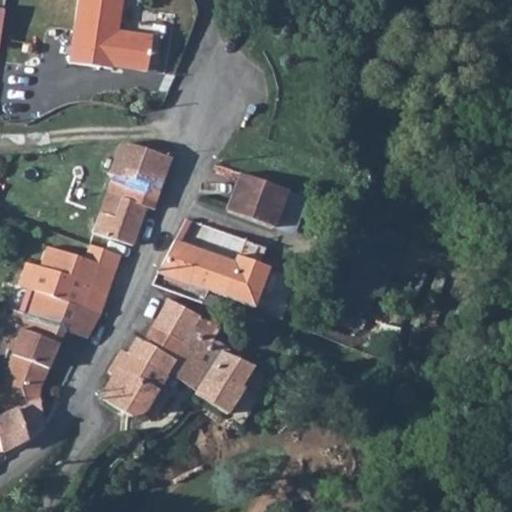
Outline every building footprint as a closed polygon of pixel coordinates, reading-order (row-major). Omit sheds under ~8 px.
[(72,0),(64,68),(107,74),(110,70),(142,75),(146,40),(114,36),(118,0),(72,0)] [(164,159),(133,149),(126,169),(117,167),(94,230),(131,242),(143,206),(151,208),(167,161),(164,159)] [(236,177),(222,215),(247,224),(261,185),(236,177)] [(261,185),(247,224),(268,231),(282,193),(261,185)] [(85,245),(73,279),(89,284),(105,289),(120,294),(131,274),(113,265),(117,255),(85,245)] [(229,272),(169,246),(163,254),(156,271),(177,279),(186,283),(205,290),(221,295),(229,272)] [(31,289),(23,313),(44,321),(53,295),(82,307),(85,301),(89,284),(73,279),(39,268),(24,262),(17,283),(31,289)] [(262,275),(232,264),(231,268),(260,279),(262,275)] [(260,279),(231,268),(229,272),(221,295),(250,306),(260,279)] [(186,283),(180,295),(200,304),(205,290),(186,283)] [(89,284),(85,301),(100,307),(105,289),(89,284)] [(0,383),(0,386),(6,417),(16,412),(15,402),(37,401),(37,393),(42,376),(65,330),(85,339),(98,313),(82,307),(53,295),(44,321),(23,313),(11,348),(8,383),(0,383)] [(207,295),(203,305),(215,310),(218,301),(207,295)] [(167,298),(152,326),(181,341),(185,331),(209,341),(218,322),(209,317),(207,322),(167,298)] [(85,301),(82,307),(98,313),(100,307),(85,301)] [(152,326),(142,342),(173,359),(181,341),(152,326)] [(173,359),(165,372),(195,386),(193,394),(226,411),(252,363),(185,331),(181,341),(173,359)] [(142,342),(133,359),(164,375),(165,372),(173,359),(142,342)] [(106,372),(111,375),(123,382),(129,373),(157,390),(164,375),(133,359),(120,352),(118,351),(106,372)] [(111,375),(96,399),(128,416),(142,413),(157,390),(129,373),(123,382),(111,375)] [(6,417),(0,419),(0,459),(2,459),(1,450),(24,439),(22,430),(42,420),(37,401),(15,402),(16,412),(6,417)]
